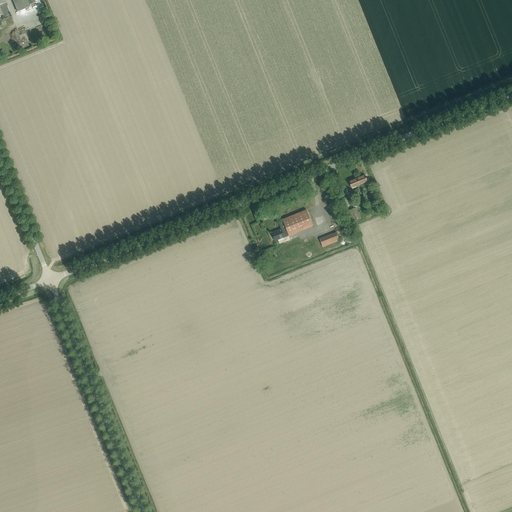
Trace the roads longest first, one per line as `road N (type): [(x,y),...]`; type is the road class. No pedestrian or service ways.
road 1 (unclassified): [(49,280),(511,94)]
road 2 (unclassified): [(143,511),(49,280)]
road 3 (unclassified): [(49,280),(0,156)]
